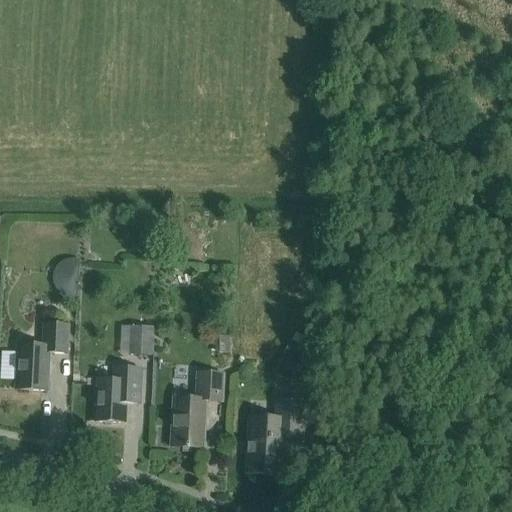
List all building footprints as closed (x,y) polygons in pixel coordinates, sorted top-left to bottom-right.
[(69,327),(45,326),(44,348),(19,347),(17,391),(48,393),(50,355),(68,355),(69,327)] [(130,329),(129,356),(153,357),(154,330),(130,329)] [(288,346),(273,374),(288,382),(296,366),(300,368),(306,355),(301,353),(304,347),(292,341),(289,347),(288,346)] [(142,371),(115,370),(115,382),(99,381),(97,424),(126,425),(127,399),(141,400),(142,371)] [(223,405),(224,377),(199,376),(198,403),(174,402),(172,449),(204,450),(206,405),(223,405)] [(302,439),(304,404),(277,402),(276,420),(249,419),(246,476),(282,478),(283,457),(282,457),(282,448),(284,448),(285,432),(301,433),(301,439),(302,439)]
